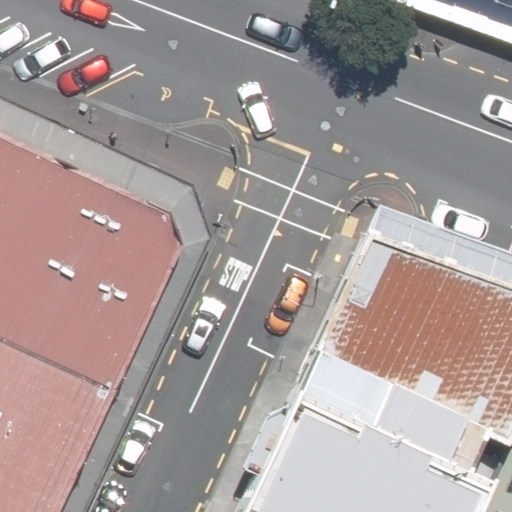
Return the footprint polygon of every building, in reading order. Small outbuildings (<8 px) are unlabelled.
[(499,0),(439,0),(489,22),(499,0)] [(511,0),(499,0),(489,22),(511,30),(511,0)] [(0,511),(64,511),(187,257),(0,167),(0,511)] [(511,466),(511,306),(379,251),(326,372),(511,466)] [(497,511),(482,500),(496,466),(320,374),(252,511),(497,511)] [(511,511),(511,467),(502,464),(488,498),(505,511),(511,511)]
